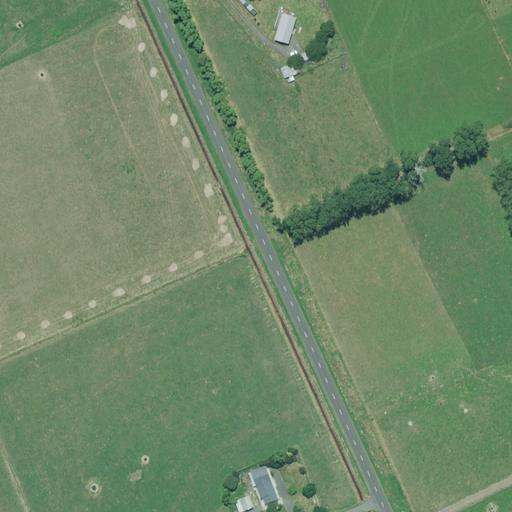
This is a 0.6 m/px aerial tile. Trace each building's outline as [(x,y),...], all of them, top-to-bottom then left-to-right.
[(296,19),(283,14),(279,13),(275,26),(279,27),(275,40),(288,44),(296,19)] [(324,54),(322,49),(302,57),(305,62),(324,54)] [(294,66),(291,67),(290,65),(280,69),(285,79),(288,77),(290,83),(294,81),(293,77),(298,75),(294,66)] [(280,505),(265,467),(251,472),(261,499),(262,498),(267,510),(280,505)] [(243,511),(253,508),(249,497),(235,502),(239,511),(243,511)]
